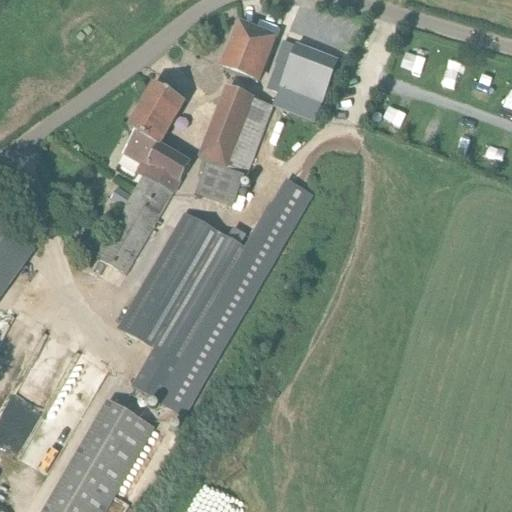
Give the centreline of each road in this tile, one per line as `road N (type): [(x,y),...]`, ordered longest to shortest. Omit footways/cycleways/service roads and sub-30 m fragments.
road 1 (unclassified): [(0,160),(223,0)]
road 2 (unclassified): [(343,0),(511,45)]
